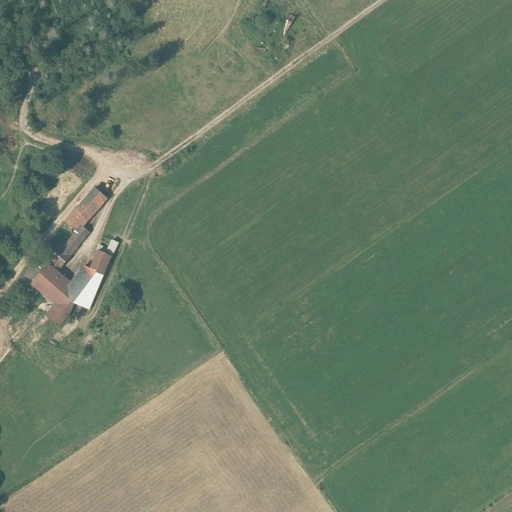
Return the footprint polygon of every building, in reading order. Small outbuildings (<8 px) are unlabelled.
[(94,188),(65,222),(76,232),(78,233),(83,228),(108,199),(94,188)] [(76,232),(63,248),(71,256),(90,234),(83,228),(78,233),(76,232)] [(111,240),(105,254),(112,257),(118,243),(111,240)] [(53,264),(52,266),(58,271),(71,256),(63,248),(60,246),(48,260),(53,264)] [(98,251),(90,269),(105,274),(112,257),(105,254),(98,251)] [(90,311),(105,274),(90,269),(83,266),(70,281),(58,271),(52,266),(49,263),(31,285),(54,305),(46,314),(60,327),(71,314),(74,304),(90,311)]
